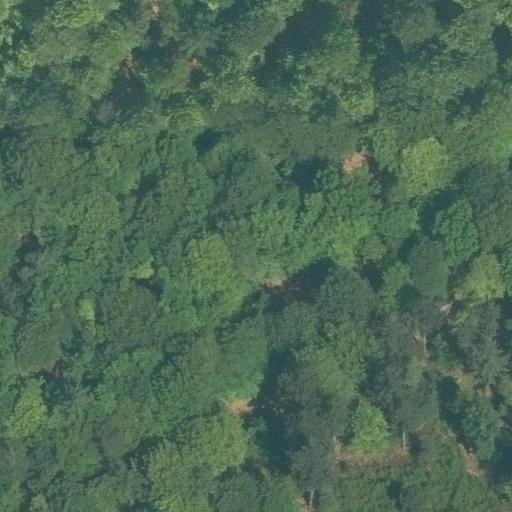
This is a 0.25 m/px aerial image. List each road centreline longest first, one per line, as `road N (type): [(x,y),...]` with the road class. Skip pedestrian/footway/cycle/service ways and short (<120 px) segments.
road 1 (track): [(86,511),(511,274)]
road 2 (track): [(408,0),(511,230)]
